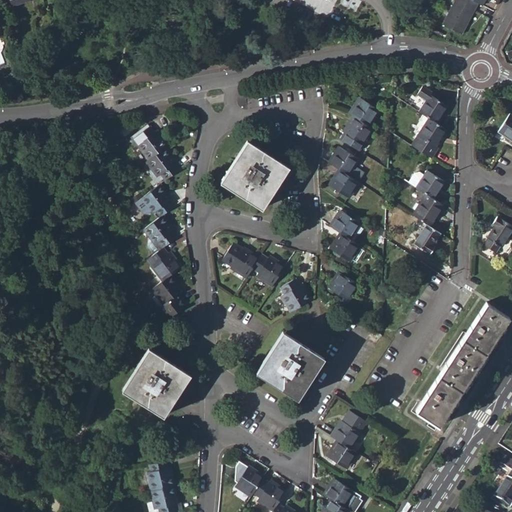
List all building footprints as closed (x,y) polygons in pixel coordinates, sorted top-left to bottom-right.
[(478,3),(472,0),(455,0),(443,24),(462,33),(478,3)] [(426,99),(419,111),(429,117),(437,123),(448,105),(430,94),(432,91),(422,86),(417,93),(426,99)] [(360,97),(349,112),(354,115),(368,125),(379,109),(360,97)] [(511,114),(510,114),(498,132),(511,141),(511,114)] [(368,125),(354,115),(344,131),(346,132),(342,139),(357,150),(362,143),(373,128),(368,125)] [(436,146),(447,129),(437,123),(429,117),(412,145),(431,158),(438,147),(436,146)] [(138,143),(149,158),(165,146),(167,145),(156,130),(154,131),(150,126),(137,135),(136,133),(130,137),(136,145),(138,143)] [(224,181),(261,205),(287,164),(251,140),(224,181)] [(177,162),(165,146),(149,158),(147,160),(158,176),(162,173),(166,179),(179,170),(174,164),(177,162)] [(340,146),(329,162),(339,168),(348,174),(358,159),(340,146)] [(348,196),(358,181),(348,174),(339,168),(329,184),(348,196)] [(428,170),(425,174),(416,187),(426,193),(434,199),(445,182),(428,170)] [(409,182),(416,187),(425,174),(421,171),(414,173),(409,182)] [(171,199),(160,183),(142,197),(153,213),(157,210),(161,216),(162,214),(173,206),(169,201),(171,199)] [(430,226),(444,205),(434,199),(426,193),(412,214),(426,224),(430,226)] [(341,209),(330,225),(341,232),(349,238),(360,221),(341,209)] [(144,228),(150,236),(156,243),(160,240),(164,246),(176,237),(172,231),(174,230),(162,214),(161,216),(144,228)] [(501,246),(502,246),(511,229),(511,225),(497,216),(492,223),(494,225),(487,237),(488,237),(483,244),(496,253),(501,246)] [(433,245),(441,233),(430,226),(426,224),(414,243),(430,254),(435,246),(433,245)] [(350,260),(360,245),(349,238),(341,232),(331,247),(350,260)] [(150,243),(156,252),(163,247),(164,246),(160,240),(156,243),(150,236),(148,237),(150,243)] [(231,266),(246,276),(252,267),(259,258),(243,247),(243,248),(233,242),(222,257),(232,264),(231,266)] [(167,253),(163,247),(156,252),(151,256),(155,262),(152,264),(163,280),(171,274),(181,266),(169,251),(167,253)] [(257,274),(272,285),(285,266),(269,255),(267,258),(261,254),(259,258),(252,267),(259,271),(257,274)] [(329,287),(348,300),(358,284),(339,271),(329,287)] [(181,289),(171,274),(163,280),(153,287),(164,303),(159,306),(168,318),(186,305),(177,292),(181,289)] [(282,294),(291,310),(310,299),(301,283),(298,284),(295,278),(282,286),(285,292),(282,294)] [(417,410),(439,425),(509,317),(487,302),(417,410)] [(259,372),(295,396),(322,355),(285,332),(259,372)] [(125,390),(162,413),(188,372),(152,349),(125,390)] [(341,419),(331,435),(337,439),(350,447),(360,432),(359,431),(366,421),(349,409),(342,420),(341,419)] [(346,467),(356,452),(350,447),(337,439),(327,455),(346,467)] [(147,471),(152,490),(173,484),(174,484),(170,466),(167,466),(165,459),(150,463),(152,470),(147,471)] [(235,484),(251,495),(254,491),(262,478),(263,476),(247,466),(235,484)] [(511,504),(511,470),(511,471),(508,477),(507,476),(491,501),(505,510),(508,506),(510,507),(511,504)] [(257,499),(273,509),(277,503),(285,490),(269,480),(268,482),(262,478),(254,491),(260,495),(257,499)] [(334,478),(324,494),(330,498),(343,506),(353,490),(334,478)] [(178,503),(173,484),(152,490),(151,490),(154,501),(156,508),(160,508),(161,511),(170,511),(173,511),(183,509),(182,502),(178,503)] [(348,511),(349,510),(343,506),(330,498),(321,511),(348,511)] [(147,503),(149,511),(161,511),(160,508),(156,508),(154,501),(147,503)] [(283,507),(277,503),(273,509),(270,511),(295,511),(285,505),(283,507)]
